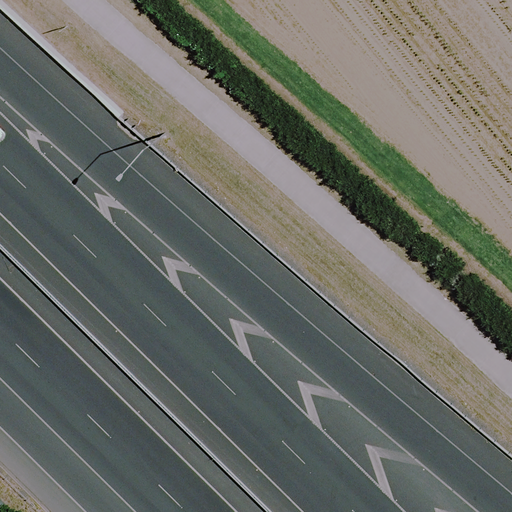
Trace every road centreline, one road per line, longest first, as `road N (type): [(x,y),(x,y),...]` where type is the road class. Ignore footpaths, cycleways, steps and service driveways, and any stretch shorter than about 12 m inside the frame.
road 1 (motorway): [(0,76),(511,502)]
road 2 (motorway): [(0,160),(353,511)]
road 3 (motorway): [(187,511),(0,327)]
road 4 (motorway): [(107,511),(0,405)]
